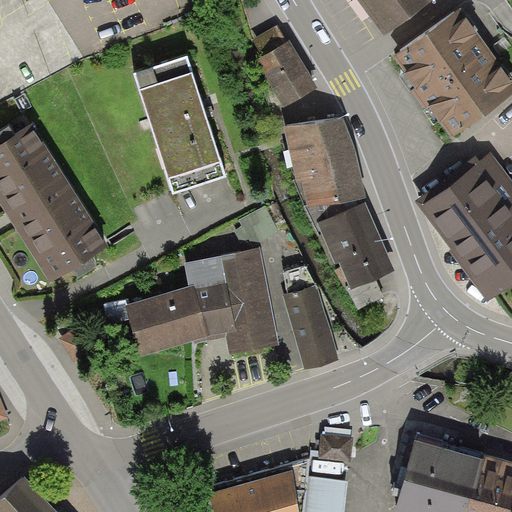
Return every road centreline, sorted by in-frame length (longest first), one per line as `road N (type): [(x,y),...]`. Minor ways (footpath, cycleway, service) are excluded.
road 1 (residential): [(94,468),(380,370),(446,311)]
road 2 (tertiary): [(292,0),(346,83),(415,263),(446,311)]
road 3 (unknown): [(216,210),(82,285),(0,320)]
